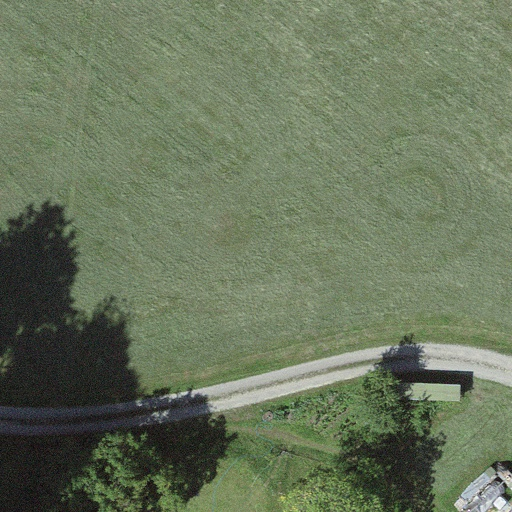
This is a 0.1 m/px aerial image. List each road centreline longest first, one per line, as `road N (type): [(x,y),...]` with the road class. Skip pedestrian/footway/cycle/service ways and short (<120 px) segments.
road 1 (track): [(427,511),(273,431),(195,411),(99,428),(0,426)]
road 2 (track): [(511,372),(440,350),(195,411)]
